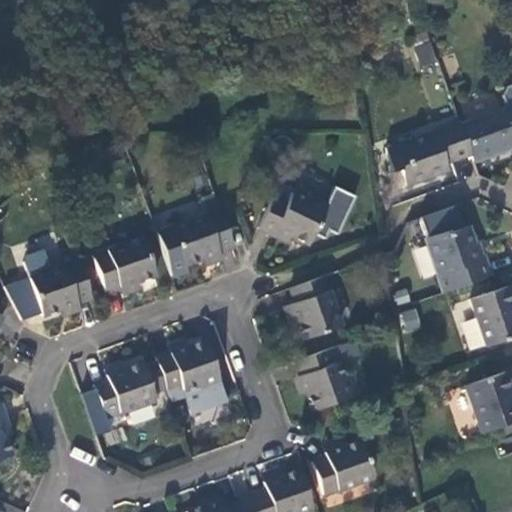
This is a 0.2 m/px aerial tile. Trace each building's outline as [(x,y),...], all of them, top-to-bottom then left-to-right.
[(429,40),(412,46),(421,70),(438,63),(429,40)] [(471,157),(474,164),(511,151),(511,106),(460,125),(471,157)] [(460,125),(459,123),(385,150),(390,175),(400,172),(406,188),(434,178),(431,171),(443,167),(471,157),(460,125)] [(431,171),(434,178),(445,174),(443,167),(431,171)] [(259,228),(271,234),(274,229),(289,236),(307,245),(328,202),(309,193),(305,202),(290,195),(285,206),(272,199),(259,228)] [(218,253),(233,247),(220,211),(170,228),(183,265),(201,258),(218,253)] [(274,229),(271,234),(287,242),(289,236),(274,229)] [(423,240),(442,295),(487,279),(480,261),(475,263),(464,230),(444,236),(443,233),(423,240)] [(125,286),(140,280),(155,275),(142,239),(92,257),(105,293),(125,286)] [(203,267),(221,261),(218,253),(201,258),(203,267)] [(75,304),(91,298),(78,262),(28,279),(42,316),(59,309),(75,304)] [(321,278),(291,289),(297,304),(291,305),(297,322),(303,339),(339,326),(321,278)] [(143,288),(140,280),(125,286),(127,293),(143,288)] [(511,310),(505,289),(467,302),(484,349),(511,339),(511,310)] [(77,311),(75,304),(59,309),(62,316),(77,311)] [(297,322),(291,305),(284,308),(290,325),(297,322)] [(417,309),(399,311),(401,331),(420,329),(417,309)] [(182,340),(166,346),(169,354),(185,348),(182,340)] [(169,354),(155,359),(156,363),(165,389),(170,402),(184,397),(190,415),(226,402),(204,341),(185,348),(169,354)] [(325,352),(296,362),(301,376),(306,392),(313,411),(357,396),(350,377),(342,380),(336,364),(331,366),(325,352)] [(140,363),(121,370),(105,376),(107,381),(94,386),(105,418),(154,400),(151,394),(142,368),(140,363)] [(105,376),(121,370),(118,363),(103,369),(105,376)] [(156,363),(142,368),(151,394),(165,389),(156,363)] [(511,404),(501,374),(463,387),(479,435),(511,422),(511,404)] [(306,392),(301,376),(294,379),(299,394),(306,392)] [(0,458),(10,455),(2,436),(0,429),(0,419),(3,418),(0,408),(0,458)] [(0,419),(0,429),(2,436),(9,433),(3,418),(0,419)] [(341,448),(325,454),(327,459),(312,464),(323,495),(372,478),(359,442),(341,448)] [(324,447),(325,454),(341,448),(339,442),(324,447)] [(296,511),(310,507),(298,471),(281,477),(264,483),(263,483),(266,491),(252,496),(257,511),(296,511)] [(264,483),(281,477),(278,471),(262,476),(264,483)] [(205,507),(220,502),(218,496),(203,501),(205,507)] [(257,511),(252,496),(237,501),(240,511),(257,511)] [(240,511),(237,501),(222,506),(220,502),(205,507),(190,511),(240,511)]
